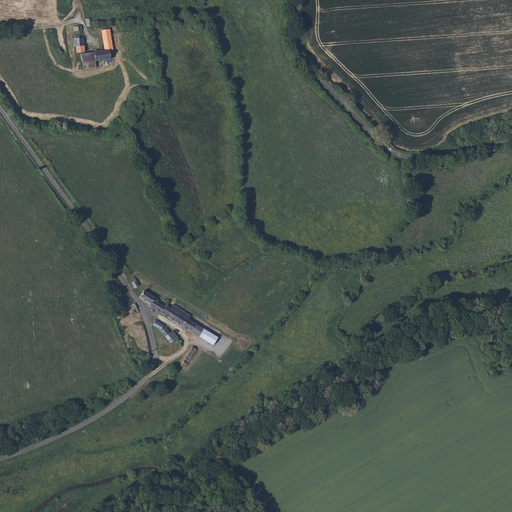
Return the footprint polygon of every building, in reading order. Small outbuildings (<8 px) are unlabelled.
[(83,33),(82,26),(72,27),(73,38),(74,47),(76,47),(77,53),(86,52),(84,37),(80,38),(79,33),(83,33)] [(104,50),(81,53),(83,69),(93,67),(92,61),(111,59),(110,57),(109,50),(113,49),(110,29),(101,30),(104,50)] [(134,288),(139,285),(136,280),(135,278),(133,277),(131,278),(131,281),(132,282),(131,283),(134,288)] [(144,300),(150,304),(154,297),(143,290),(139,297),(144,300)] [(158,300),(154,297),(150,304),(149,305),(194,334),(200,326),(188,319),(191,315),(183,310),(173,304),(171,308),(167,305),(165,307),(157,302),(158,300)] [(135,303),(133,304),(130,306),(134,313),(136,312),(139,311),(135,303)] [(165,328),(165,327),(153,317),(151,320),(150,321),(154,324),(154,325),(162,331),(165,328)] [(218,337),(200,326),(194,334),(212,345),(218,337)] [(161,332),(168,338),(173,343),(178,337),(172,332),(172,333),(165,328),(162,331),(161,332)] [(192,347),(181,365),(185,368),(188,363),(191,358),(196,350),(192,347)]
